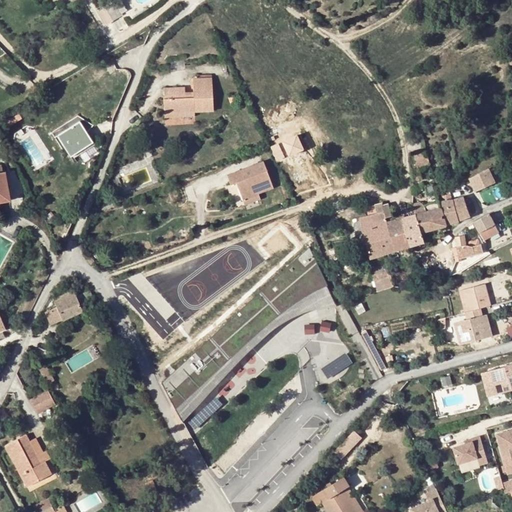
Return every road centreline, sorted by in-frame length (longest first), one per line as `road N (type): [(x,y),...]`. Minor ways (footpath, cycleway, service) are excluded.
road 1 (track): [(97,278),(292,207),(405,186),(400,129),(379,87),(343,46),(279,0)]
road 2 (residential): [(0,392),(64,257),(74,262),(97,278),(195,464),(229,511)]
road 3 (residential): [(261,511),(390,377),(511,345)]
road 4 (track): [(201,0),(151,41),(64,257)]
